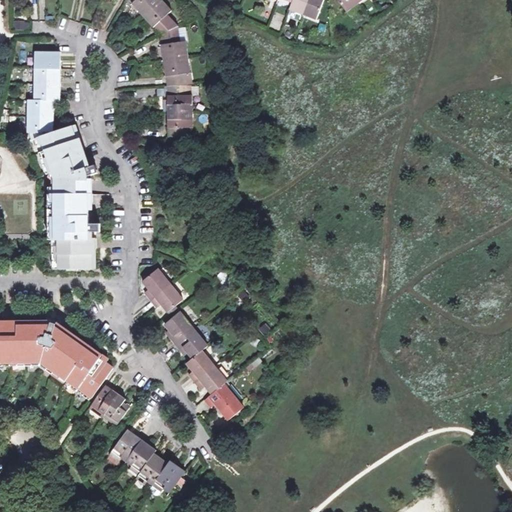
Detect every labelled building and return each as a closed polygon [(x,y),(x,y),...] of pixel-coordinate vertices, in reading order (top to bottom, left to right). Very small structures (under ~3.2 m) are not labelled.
[(127,0),(160,35),(167,87),(168,138),(187,138),(187,129),(190,129),(190,121),(193,121),(192,97),(190,97),(187,97),(186,85),(185,75),(187,74),(185,66),(189,66),(186,50),(183,50),(182,43),(180,43),(178,27),(167,16),(169,14),(163,8),(166,6),(160,0),(127,0)] [(286,0),(289,1),(293,2),(290,10),(303,15),(317,20),(323,0),(286,0)] [(337,0),(346,12),(357,4),(362,0),(337,0)] [(357,4),(346,12),(350,17),(361,9),(357,4)] [(301,21),(303,15),(290,10),(287,16),(301,21)] [(15,31),(24,30),(23,20),(14,21),(15,31)] [(56,62),(56,53),(35,52),(35,100),(29,101),(29,134),(31,134),(31,138),(32,140),(34,140),(46,175),(53,172),(56,181),(56,195),(49,195),(50,236),(50,239),(52,240),(53,269),(92,269),(92,249),(95,249),(95,240),(91,240),(92,232),(99,232),(100,225),(89,225),(89,203),(92,203),(92,196),(88,195),(88,177),(97,173),(95,166),(87,169),(80,150),(83,149),(75,126),(53,133),(49,135),(49,125),(53,125),(53,110),(50,110),(50,101),(53,101),(56,101),(56,93),(60,93),(59,77),(57,77),(56,70),(59,70),(59,62),(56,62)] [(165,87),(156,89),(158,97),(167,94),(165,87)] [(167,313),(175,307),(183,301),(158,269),(143,282),(149,290),(150,292),(146,295),(155,306),(159,303),(161,305),(167,313)] [(228,284),(233,275),(223,269),(217,278),(228,284)] [(180,313),(175,307),(167,313),(172,319),(180,313)] [(208,347),(180,313),(172,319),(165,326),(170,332),(174,337),(171,339),(180,350),(183,348),(187,354),(192,360),(187,364),(192,372),(195,375),(190,378),(199,389),(204,385),(205,388),(211,395),(204,401),(209,406),(213,404),(215,406),(221,414),(237,401),(224,385),(227,383),(202,352),(208,347)] [(0,361),(4,361),(4,359),(19,358),(19,361),(35,361),(35,358),(43,358),(51,364),(49,366),(61,375),(63,373),(69,377),(67,379),(73,384),(75,381),(87,390),(85,392),(93,397),(113,368),(106,363),(109,359),(103,355),(100,358),(60,330),(62,322),(58,320),(47,317),(44,325),(0,326),(0,361)] [(263,336),(271,330),(265,323),(258,329),(263,336)] [(111,392),(104,387),(92,405),(105,413),(106,412),(120,422),(130,407),(124,402),(126,398),(113,389),(111,392)] [(186,471),(172,461),(170,464),(155,454),(157,450),(128,430),(112,451),(141,472),(139,475),(153,486),(156,483),(170,493),(177,483),(182,487),(190,476),(185,472),(186,471)]
